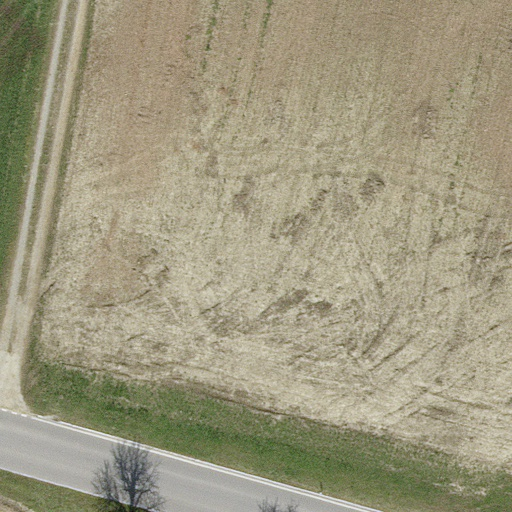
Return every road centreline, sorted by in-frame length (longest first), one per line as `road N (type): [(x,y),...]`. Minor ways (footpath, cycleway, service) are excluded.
road 1 (track): [(0,425),(77,0)]
road 2 (tertiary): [(0,434),(277,511)]
